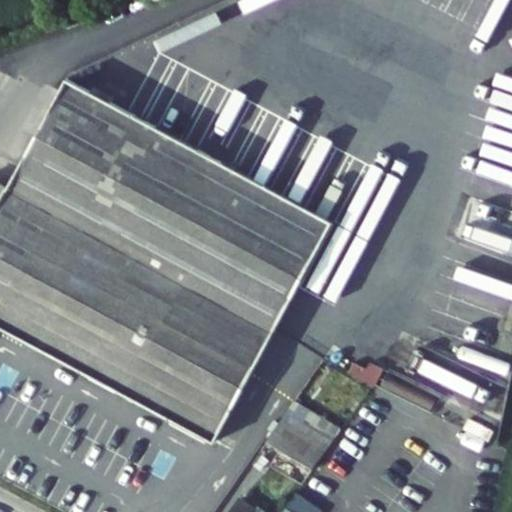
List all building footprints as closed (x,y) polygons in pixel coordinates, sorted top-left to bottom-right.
[(237,0),(231,3),(236,15),(270,0),(237,0)] [(397,0),(473,32),(486,0),(397,0)] [(488,37),(507,3),(500,0),(494,0),(477,31),(488,37)] [(0,325),(3,327),(75,369),(133,402),(182,430),(210,446),(333,229),(65,79),(7,184),(0,180),(0,325)] [(511,253),(511,212),(502,209),(494,234),(475,228),(477,222),(470,220),(464,238),(511,253)] [(401,369),(389,387),(446,421),(456,402),(401,369)] [(284,392),(257,432),(266,438),(280,418),(327,445),(338,429),(284,392)] [(327,445),(280,418),(266,438),(312,466),(327,445)] [(313,511),(317,507),(294,491),(279,511),(313,511)] [(270,511),(254,500),(250,506),(238,498),(227,511),(270,511)]
